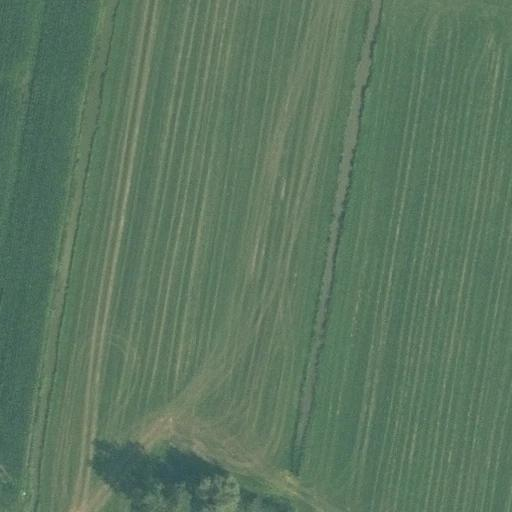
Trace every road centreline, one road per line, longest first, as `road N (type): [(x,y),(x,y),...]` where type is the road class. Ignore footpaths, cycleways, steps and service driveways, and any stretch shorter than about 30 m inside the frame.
road 1 (track): [(117,455),(153,455),(317,494)]
road 2 (track): [(0,413),(29,297)]
